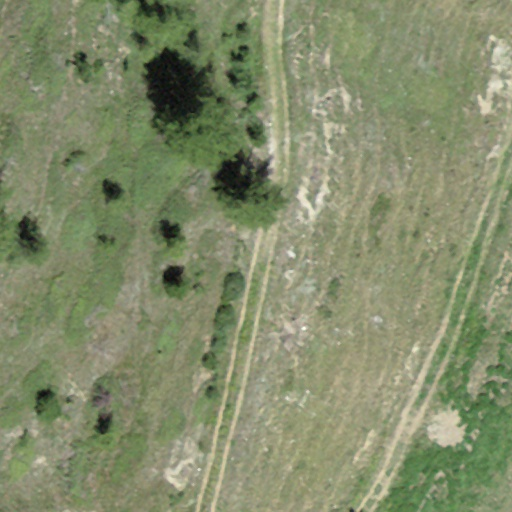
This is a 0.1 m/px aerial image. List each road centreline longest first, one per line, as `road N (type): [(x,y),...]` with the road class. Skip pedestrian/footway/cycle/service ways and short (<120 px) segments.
road 1 (track): [(272,0),(266,133),(198,511)]
road 2 (track): [(369,511),(415,433),(511,163)]
